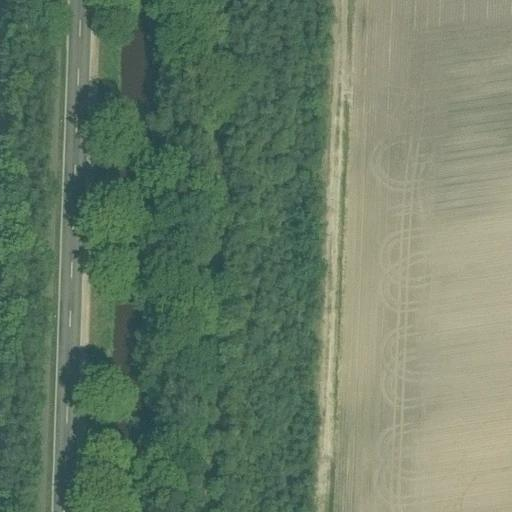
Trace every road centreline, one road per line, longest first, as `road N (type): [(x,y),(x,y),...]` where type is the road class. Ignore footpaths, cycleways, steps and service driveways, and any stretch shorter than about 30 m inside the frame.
road 1 (tertiary): [(63,511),(80,0)]
road 2 (track): [(338,0),(323,511)]
